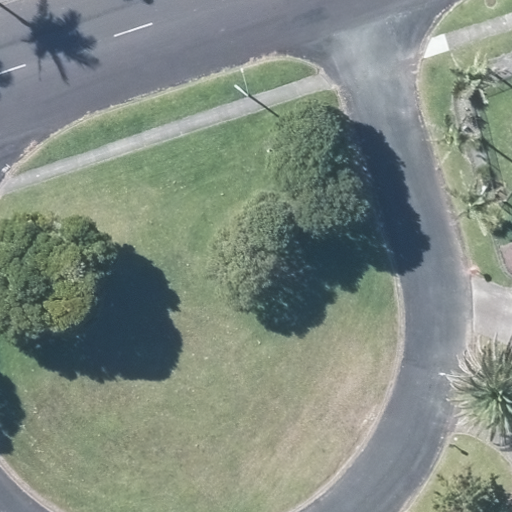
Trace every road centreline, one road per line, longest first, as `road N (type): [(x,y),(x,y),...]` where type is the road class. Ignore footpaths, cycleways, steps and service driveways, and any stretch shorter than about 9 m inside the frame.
road 1 (residential): [(362,511),(423,434),(447,370),(449,291),(343,0)]
road 2 (tertiary): [(244,0),(0,72)]
